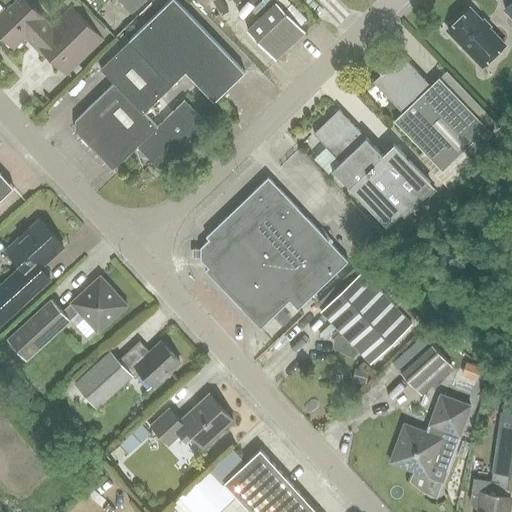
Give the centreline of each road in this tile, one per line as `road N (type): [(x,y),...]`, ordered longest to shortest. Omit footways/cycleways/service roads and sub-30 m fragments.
road 1 (residential): [(392,0),(134,246)]
road 2 (unclassified): [(372,511),(134,246)]
road 3 (unclassified): [(134,246),(0,102)]
